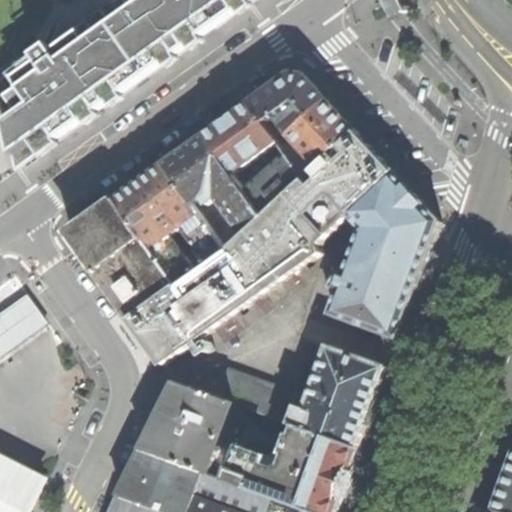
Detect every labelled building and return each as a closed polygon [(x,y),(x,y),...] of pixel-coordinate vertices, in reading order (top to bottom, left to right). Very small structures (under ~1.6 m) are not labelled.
[(18,157),(20,169),(42,153),(46,159),(64,146),(60,141),(87,122),(91,127),(103,118),(100,113),(105,109),(113,104),(116,109),(129,100),(126,95),(169,65),(172,70),(184,61),(180,57),(186,53),(193,48),(196,52),(211,42),(207,38),(243,13),(246,17),(259,8),(256,4),(253,0),(125,0),(54,52),(40,61),(4,87),(12,128),(18,157)] [(294,75),(253,105),(277,138),(287,129),(293,136),(331,101),(324,94),(313,81),(310,77),(294,75)] [(344,115),(331,101),(293,136),(322,167),(360,132),(344,115)] [(287,150),(277,138),(253,105),(231,120),(208,137),(236,175),(276,148),(281,155),(287,150)] [(378,151),(360,132),(322,167),(317,172),(323,178),(314,188),(310,180),(268,216),(230,252),(182,287),(179,288),(134,321),(149,342),(166,366),(324,254),(321,246),(354,217),(352,215),(397,172),(378,151)] [(191,149),(168,166),(195,205),(205,198),(209,203),(213,200),(210,195),(218,197),(239,225),(220,238),(230,252),(268,216),(249,192),(236,175),(208,137),(191,149)] [(290,155),(249,192),(268,216),(310,180),(290,155)] [(230,252),(220,238),(195,205),(168,166),(144,183),(119,201),(182,287),(230,252)] [(443,223),(397,172),(352,215),(354,217),(367,230),(350,275),(343,273),(337,289),(343,292),(335,315),(400,339),(424,274),(443,223)] [(98,216),(73,235),(106,282),(134,321),(179,288),(182,287),(119,201),(98,216)] [(0,317),(0,354),(46,322),(29,297),(0,317)] [(302,409),(295,425),(301,427),(361,448),(375,409),(390,369),(332,349),(310,412),(302,409)] [(223,370),(179,385),(235,403),(285,421),(295,396),(223,370)] [(235,403),(179,385),(160,421),(145,451),(210,473),(235,403)] [(243,449),(232,481),(316,511),(337,511),(350,479),(361,448),(301,427),(297,439),(294,438),(288,454),(291,455),(286,468),(280,471),(267,466),(270,458),(243,449)] [(145,451),(114,511),(316,511),(232,481),(210,473),(145,451)] [(0,457),(0,511),(31,511),(32,511),(47,481),(0,457)] [(511,511),(511,471),(509,480),(498,510),(504,511),(511,511)]
